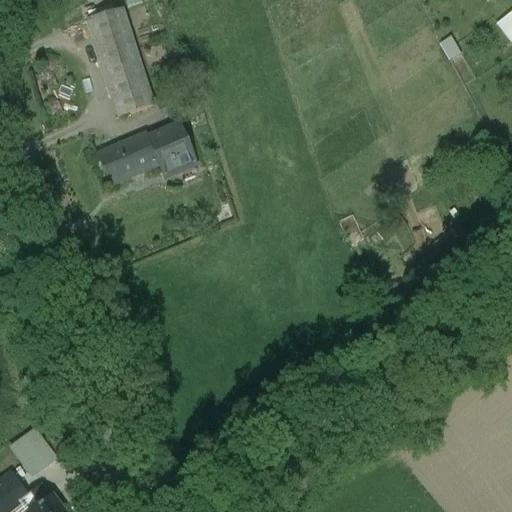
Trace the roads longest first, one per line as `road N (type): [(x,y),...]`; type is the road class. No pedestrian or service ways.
road 1 (unclassified): [(132,511),(0,111)]
road 2 (unclassified): [(511,278),(228,511)]
